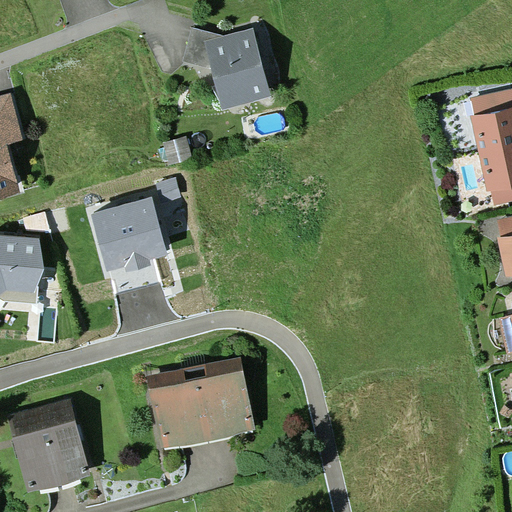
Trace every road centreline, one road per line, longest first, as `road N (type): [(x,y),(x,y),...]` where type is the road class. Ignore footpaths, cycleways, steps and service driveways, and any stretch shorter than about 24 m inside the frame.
road 1 (residential): [(342,511),(308,368),(262,322),(213,320),(0,377)]
road 2 (residential): [(146,8),(0,62)]
